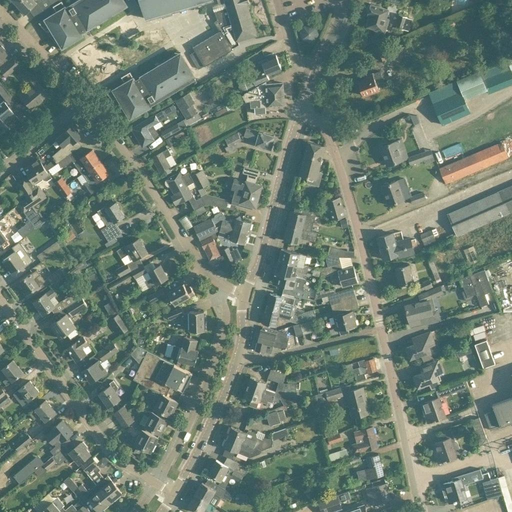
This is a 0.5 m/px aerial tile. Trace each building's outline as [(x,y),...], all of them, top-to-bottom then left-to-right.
[(20,0),(16,4),(17,5),(20,8),(19,9),(24,15),(30,11),(29,10),(36,3),(37,3),(34,0),(20,0)] [(39,22),(46,31),(47,30),(51,28),(54,33),(50,35),(50,36),(54,33),(57,38),(55,40),(54,40),(61,48),(60,48),(61,49),(62,48),(83,35),(82,34),(81,32),(86,29),(87,29),(88,29),(95,24),(93,21),(98,18),(100,21),(102,20),(108,17),(108,16),(107,16),(106,13),(111,10),(113,14),(115,12),(121,9),(120,8),(119,6),(124,3),(125,2),(124,0),(123,0),(76,0),(65,7),(65,6),(62,1),(60,2),(53,6),(54,8),(54,9),(55,9),(56,12),(43,20),(39,22)] [(135,0),(138,4),(139,4),(142,3),(147,19),(163,14),(164,17),(164,15),(172,13),(172,15),(173,15),(172,11),(198,3),(209,0),(217,0),(218,3),(212,5),(215,12),(217,20),(216,21),(214,22),(220,31),(193,47),(195,51),(190,54),(199,69),(204,66),(205,65),(205,66),(209,63),(208,63),(209,63),(213,61),(214,60),(218,58),(217,58),(218,57),(218,58),(222,55),(223,55),(224,54),(226,53),(227,52),(231,50),(233,49),(232,48),(236,46),(239,44),(237,39),(245,37),(250,35),(255,34),(247,9),(246,5),(246,4),(249,3),(248,0),(135,0)] [(391,31),(393,25),(386,23),(388,18),(385,17),(388,8),(371,4),(370,6),(369,7),(368,10),(369,11),(368,13),(370,14),(369,17),(370,17),(368,25),(376,27),(376,28),(384,30),(385,29),(391,31)] [(399,14),(395,27),(403,30),(407,17),(399,14)] [(448,28),(454,25),(452,19),(445,22),(448,28)] [(299,31),(301,37),(308,41),(315,39),(318,32),(316,25),(309,22),(302,25),(299,31)] [(383,61),(407,50),(403,39),(378,49),(383,61)] [(0,66),(8,60),(4,56),(8,52),(7,50),(0,42),(0,66)] [(244,94),(266,81),(270,80),(268,75),(282,69),(276,55),(274,56),(273,53),(264,56),(266,59),(261,61),(262,63),(247,70),(249,74),(242,77),(245,83),(239,86),(242,94),(244,93),(244,94)] [(108,93),(107,92),(107,93),(114,101),(115,101),(119,98),(122,103),(118,106),(122,104),(125,109),(123,110),(122,111),(129,120),(130,119),(129,119),(151,106),(149,103),(151,101),(151,102),(155,99),(155,100),(195,76),(182,55),(181,56),(176,59),(175,57),(174,56),(166,61),(168,64),(163,67),(162,64),(162,63),(153,68),(155,72),(151,75),(149,72),(149,71),(141,76),(141,77),(135,80),(130,71),(121,77),(125,83),(108,93)] [(0,70),(5,76),(20,63),(14,56),(0,67),(0,70)] [(365,79),(358,82),(363,95),(368,93),(372,103),(386,98),(382,88),(379,89),(375,79),(382,77),(380,71),(365,76),(365,79)] [(24,90),(18,95),(22,98),(20,99),(25,105),(26,104),(31,109),(48,95),(46,92),(47,90),(43,89),(28,72),(22,77),(29,86),(24,90)] [(457,81),(429,92),(433,103),(443,125),(470,113),(464,99),(487,90),(479,72),(457,81)] [(245,94),(242,95),(246,102),(250,101),(251,108),(254,107),(255,114),(262,113),(261,107),(284,105),(283,82),(266,84),(266,81),(244,94),(245,94)] [(17,111),(21,108),(15,100),(0,82),(0,97),(3,101),(0,103),(0,130),(9,123),(11,126),(19,119),(15,114),(16,113),(16,111),(17,111)] [(189,92),(175,100),(186,118),(184,119),(187,125),(187,126),(201,118),(198,112),(193,104),(195,102),(189,92)] [(237,99),(230,103),(233,109),(241,105),(237,99)] [(210,111),(202,115),(203,117),(225,106),(223,102),(220,103),(219,103),(220,104),(210,109),(209,109),(210,111)] [(141,123),(132,129),(143,146),(151,141),(154,140),(158,134),(155,129),(154,130),(151,126),(159,121),(166,117),(177,111),(173,104),(162,111),(155,115),(141,123)] [(226,107),(215,113),(217,116),(228,110),(230,109),(228,105),(225,106),(226,107)] [(183,119),(161,132),(165,137),(187,125),(184,119),(183,119)] [(64,132),(57,138),(63,146),(65,144),(68,147),(64,151),(67,155),(68,156),(75,150),(81,146),(77,140),(78,140),(81,136),(82,134),(78,130),(77,131),(72,125),(64,132)] [(259,132),(246,128),(244,136),(257,140),(256,144),(271,149),(271,146),(273,145),(273,143),(273,142),(274,136),(260,132),(259,132)] [(183,130),(174,135),(178,142),(186,137),(183,130)] [(242,130),(224,139),(227,146),(225,147),(228,153),(230,152),(237,148),(235,144),(242,140),(239,136),(244,133),(242,130)] [(343,143),(350,140),(346,131),(340,134),(343,143)] [(172,136),(165,139),(169,146),(174,143),(172,140),(173,139),(172,136)] [(308,141),(299,174),(308,177),(307,183),(319,186),(320,180),(316,179),(318,171),(320,165),(325,146),(308,141)] [(381,148),(380,149),(382,154),(383,154),(387,165),(402,160),(396,141),(387,144),(386,143),(382,144),(382,146),(381,146),(381,148)] [(502,142),(439,169),(445,183),(509,157),(502,142)] [(160,172),(169,167),(170,167),(165,158),(171,155),(168,148),(162,152),(163,152),(153,157),(157,164),(160,172)] [(67,155),(58,162),(59,162),(62,168),(72,161),(82,174),(89,169),(101,161),(92,149),(81,158),(75,150),(68,156),(67,155)] [(408,157),(408,158),(410,164),(424,160),(422,153),(408,157)] [(27,167),(25,168),(29,175),(34,182),(42,177),(43,180),(44,181),(47,181),(52,178),(49,173),(48,173),(46,170),(43,165),(39,159),(30,165),(27,167)] [(89,169),(82,174),(87,181),(91,186),(97,181),(101,179),(109,173),(101,161),(89,169)] [(44,163),(43,165),(46,170),(54,165),(50,162),(47,165),(46,164),(44,163)] [(198,190),(210,184),(202,169),(191,176),(198,190)] [(182,176),(180,172),(166,179),(166,180),(165,181),(165,182),(165,184),(166,185),(167,186),(168,187),(170,186),(174,195),(172,196),(176,204),(188,198),(191,203),(194,210),(206,204),(202,197),(195,201),(193,196),(187,185),(194,182),(189,172),(182,176)] [(234,179),(231,188),(235,189),(259,196),(259,193),(260,193),(261,192),(262,192),(262,191),(263,191),(263,190),(263,189),(263,188),(263,187),(262,186),(261,186),(262,185),(256,183),(257,177),(252,176),(249,177),(246,179),(246,182),(234,179)] [(60,191),(68,185),(62,177),(54,182),(60,191)] [(25,178),(18,183),(19,184),(28,198),(35,193),(33,190),(25,178)] [(381,189),(381,190),(382,192),(383,193),(385,194),(389,205),(398,202),(404,199),(410,197),(411,196),(405,178),(397,180),(391,183),(389,183),(388,182),(386,182),(385,183),(384,184),(383,185),(382,186),(382,187),(381,189)] [(65,197),(72,192),(68,185),(60,191),(65,197)] [(457,236),(511,211),(511,185),(448,214),(457,236)] [(27,198),(19,204),(30,221),(36,228),(46,221),(44,219),(45,219),(40,211),(37,211),(34,206),(46,198),(38,187),(37,187),(33,190),(35,193),(28,198),(27,198)] [(232,201),(232,203),(236,204),(251,208),(252,208),(251,207),(252,205),(256,206),(256,204),(257,204),(259,203),(259,202),(260,200),(260,199),(260,198),(259,196),(235,189),(232,201)] [(411,196),(410,197),(413,204),(426,199),(423,192),(411,196)] [(207,194),(202,197),(206,204),(211,203),(211,204),(223,207),(225,199),(207,194)] [(332,220),(345,216),(340,196),(326,200),(330,212),(332,220)] [(124,215),(116,202),(107,208),(106,205),(97,211),(107,226),(101,229),(109,241),(121,233),(114,222),(124,215)] [(290,218),(288,225),(311,230),(315,216),(310,215),(312,209),(304,207),(303,213),(294,211),(292,210),(291,212),(290,212),(289,217),(290,218)] [(203,222),(194,226),(200,239),(215,232),(218,231),(218,230),(220,229),(221,225),(248,233),(252,222),(241,219),(240,216),(237,217),(236,217),(236,218),(233,219),(233,222),(225,219),(225,217),(222,212),(220,211),(215,214),(214,217),(212,218),(203,222)] [(4,217),(0,219),(0,244),(1,243),(4,248),(10,244),(7,239),(2,232),(10,226),(12,225),(8,219),(7,220),(4,217)] [(342,227),(348,226),(346,217),(339,219),(342,227)] [(24,237),(36,228),(30,221),(19,230),(24,237)] [(245,243),(248,233),(221,225),(220,229),(220,230),(219,235),(245,243)] [(318,232),(311,231),(311,230),(288,225),(287,232),(285,232),(284,237),(285,237),(285,239),(298,243),(299,237),(316,241),(318,232)] [(423,242),(434,238),(431,229),(420,234),(423,242)] [(68,242),(73,238),(69,231),(63,235),(68,242)] [(220,255),(215,244),(216,243),(213,238),(217,236),(215,232),(200,239),(204,249),(205,249),(210,259),(220,255)] [(448,240),(456,237),(453,232),(445,235),(448,240)] [(395,242),(393,233),(377,237),(383,259),(398,255),(399,257),(414,253),(410,238),(395,242)] [(41,261),(65,244),(60,238),(37,255),(41,261)] [(148,251),(139,238),(126,246),(125,245),(117,250),(122,259),(130,254),(134,260),(148,251)] [(15,251),(4,260),(13,273),(23,266),(24,267),(33,260),(19,242),(12,247),(15,251)] [(469,265),(480,261),(473,245),(463,249),(469,265)] [(339,257),(346,257),(346,250),(330,246),(328,254),(339,257)] [(228,264),(235,261),(228,247),(221,250),(228,264)] [(299,253),(292,251),(283,248),(280,259),(297,263),(296,265),(308,268),(314,269),(314,268),(308,266),(308,265),(303,264),(306,254),(299,252),(299,253)] [(430,252),(425,253),(434,277),(436,282),(441,281),(439,276),(430,252)] [(339,257),(328,254),(326,260),(328,266),(341,263),(339,257)] [(306,273),(308,268),(296,265),(297,263),(280,259),(276,274),(296,279),(297,277),(298,275),(295,274),(296,271),(306,273)] [(127,263),(116,269),(120,277),(131,271),(131,270),(127,263)] [(343,269),(341,263),(328,266),(322,268),(320,277),(330,274),(332,281),(340,279),(342,286),(358,282),(357,280),(359,279),(357,272),(355,273),(354,266),(343,269)] [(131,270),(131,271),(135,278),(147,272),(143,264),(131,270)] [(156,284),(167,277),(160,264),(149,271),(153,277),(145,281),(149,287),(156,283),(156,284)] [(400,284),(410,282),(413,281),(409,265),(396,268),(400,284)] [(60,268),(47,277),(51,283),(64,274),(60,268)] [(30,274),(19,282),(23,287),(21,289),(26,295),(45,281),(40,274),(37,269),(30,274)] [(484,269),(460,278),(465,290),(462,292),(465,301),(472,299),(474,295),(476,294),(477,296),(480,306),(489,303),(485,293),(492,291),(484,269)] [(110,289),(132,277),(130,274),(109,286),(110,289)] [(296,279),(276,274),(273,284),(284,286),(282,292),(306,298),(308,291),(306,291),(304,288),(306,279),(306,280),(306,279),(297,277),(296,279)] [(425,290),(433,287),(429,278),(422,281),(422,282),(415,286),(418,292),(424,289),(425,290)] [(186,288),(183,283),(168,292),(175,305),(183,300),(184,301),(189,298),(188,297),(195,294),(190,286),(186,288)] [(415,303),(405,305),(410,325),(421,323),(421,324),(433,321),(439,320),(441,319),(438,308),(436,309),(435,306),(431,307),(429,299),(443,293),(440,285),(418,295),(421,301),(415,303)] [(55,306),(55,305),(50,299),(56,294),(52,288),(46,293),(42,296),(34,301),(43,314),(51,309),(55,306)] [(152,303),(166,295),(162,288),(148,296),(152,303)] [(328,296),(336,294),(334,288),(324,291),(323,289),(316,291),(316,293),(314,299),(328,296)] [(331,304),(356,297),(353,288),(336,294),(328,296),(331,304)] [(61,301),(65,308),(81,297),(82,297),(77,290),(72,294),(61,301)] [(270,293),(266,308),(294,315),(295,315),(303,313),(303,312),(303,310),(295,308),(296,305),(295,304),(297,298),(282,294),(282,296),(270,293)] [(69,317),(76,313),(82,309),(87,306),(82,297),(65,308),(61,310),(64,315),(59,319),(51,325),(60,338),(68,332),(71,330),(76,327),(69,317)] [(333,314),(349,310),(359,307),(356,297),(331,304),(333,314)] [(106,304),(112,314),(119,310),(113,300),(106,304)] [(184,314),(181,307),(167,313),(169,320),(183,314),(184,319),(183,320),(182,320),(182,321),(182,322),(181,323),(181,324),(182,325),(182,326),(183,327),(184,328),(190,329),(190,330),(204,330),(204,328),(206,328),(206,322),(204,322),(204,311),(190,311),(184,314)] [(266,308),(262,323),(272,325),(276,326),(278,318),(292,322),(294,315),(266,308)] [(314,310),(303,313),(305,320),(314,318),(316,316),(314,310)] [(349,333),(348,328),(356,326),(353,311),(334,316),(337,327),(330,329),(331,335),(340,333),(340,336),(349,333)] [(121,334),(128,329),(118,314),(111,319),(121,334)] [(308,333),(317,330),(314,319),(304,322),(308,333)] [(296,336),(303,334),(300,323),(293,325),(296,336)] [(261,329),(255,350),(265,353),(265,352),(271,353),(273,346),(281,348),(282,346),(287,347),(289,337),(287,336),(287,333),(263,327),(262,329),(261,329)] [(433,357),(429,346),(435,343),(430,331),(415,337),(418,343),(406,347),(410,358),(422,354),(424,360),(433,357)] [(76,361),(86,354),(82,348),(88,344),(83,336),(77,341),(67,348),(76,361)] [(174,345),(171,356),(178,358),(178,360),(195,365),(195,362),(197,363),(199,357),(197,356),(199,351),(195,350),(198,340),(184,336),(184,339),(178,338),(176,346),(174,345)] [(482,368),(495,363),(486,339),(473,344),(482,368)] [(103,361),(119,350),(113,341),(97,352),(97,353),(103,361)] [(472,345),(456,350),(459,357),(475,351),(472,345)] [(138,346),(130,354),(137,361),(140,364),(146,350),(138,346)] [(192,373),(146,350),(140,364),(141,364),(133,379),(148,387),(162,394),(162,393),(166,395),(171,385),(184,391),(192,374),(199,377),(199,376),(192,372),(192,373)] [(377,370),(374,358),(365,361),(364,359),(359,361),(360,367),(353,369),(351,363),(344,365),(348,383),(365,378),(364,373),(377,370)] [(91,382),(101,375),(107,371),(99,359),(83,371),(91,382)] [(13,381),(15,378),(23,372),(13,360),(2,368),(9,376),(3,381),(7,385),(12,380),(13,381)] [(441,385),(437,376),(436,374),(442,372),(438,360),(423,365),(425,371),(414,375),(418,387),(430,382),(432,389),(441,385)] [(282,382),(285,375),(271,370),(268,377),(278,381),(282,382)] [(251,377),(247,386),(280,398),(281,394),(285,383),(282,382),(278,381),(279,384),(277,388),(276,391),(265,387),(266,382),(251,377)] [(466,379),(449,385),(452,393),(459,391),(467,387),(469,387),(466,379)] [(20,389),(13,394),(17,399),(22,405),(24,404),(31,399),(39,392),(30,380),(20,389)] [(109,406),(120,398),(114,390),(118,387),(113,380),(109,383),(111,385),(99,393),(109,406)] [(285,383),(281,394),(296,395),(296,389),(299,389),(300,384),(297,384),(285,383)] [(280,398),(247,386),(244,396),(251,399),(249,405),(257,407),(259,402),(260,401),(267,403),(268,400),(273,402),(275,402),(276,401),(279,402),(280,398)] [(320,393),(316,394),(319,407),(330,403),(329,400),(343,396),(340,387),(335,388),(320,393)] [(368,413),(364,400),(366,400),(363,387),(346,391),(353,417),(369,413),(369,412),(368,413)] [(171,416),(178,402),(166,396),(166,395),(162,393),(162,394),(155,408),(171,416)] [(0,407),(10,399),(6,394),(0,398),(0,407)] [(433,421),(436,420),(435,419),(445,416),(438,397),(424,402),(427,410),(424,411),(428,422),(433,420),(433,421)] [(490,411),(484,413),(490,430),(511,421),(511,397),(492,404),(493,406),(491,406),(490,410),(490,411)] [(46,420),(56,412),(46,400),(35,408),(36,408),(29,413),(34,419),(41,414),(46,420)] [(117,418),(127,410),(124,406),(113,413),(117,418)] [(149,417),(145,426),(152,429),(161,434),(168,419),(159,415),(152,411),(147,409),(145,415),(149,417)] [(120,423),(131,415),(127,410),(117,418),(120,423)] [(286,419),(283,410),(277,411),(277,410),(266,414),(270,426),(281,422),(280,421),(286,419)] [(124,428),(132,422),(134,420),(131,415),(120,423),(124,428)] [(477,437),(485,434),(479,417),(471,420),(477,437)] [(56,422),(44,432),(45,432),(47,434),(47,435),(53,442),(53,443),(53,442),(56,445),(50,450),(52,452),(51,452),(54,455),(71,440),(68,436),(72,432),(71,431),(73,430),(69,424),(67,426),(63,421),(62,420),(58,423),(57,423),(57,422),(56,422)] [(231,426),(227,436),(259,449),(263,439),(257,437),(257,433),(249,430),(246,433),(231,426)] [(357,443),(352,444),(355,453),(378,447),(373,427),(361,430),(354,432),(356,439),(357,443)] [(273,438),(273,440),(288,434),(286,428),(273,432),(273,438)] [(151,452),(158,437),(142,429),(135,443),(133,442),(130,448),(139,452),(142,447),(151,452)] [(18,451),(25,445),(30,440),(32,439),(28,433),(14,445),(18,451)] [(330,443),(341,439),(339,433),(328,437),(330,443)] [(227,436),(223,446),(226,447),(235,451),(238,453),(250,457),(260,453),(261,450),(259,449),(227,436)] [(451,442),(449,437),(435,442),(437,450),(435,450),(439,462),(444,461),(447,460),(446,460),(456,456),(460,454),(461,451),(458,442),(455,440),(451,442)] [(263,439),(259,449),(261,450),(272,446),(273,440),(273,438),(263,438),(263,439)] [(72,454),(65,459),(69,464),(76,459),(79,463),(90,454),(86,448),(88,447),(83,441),(81,443),(81,442),(70,451),(72,454)] [(338,450),(328,454),(331,463),(342,460),(338,450)] [(351,464),(361,461),(359,454),(349,458),(351,464)] [(359,480),(374,477),(384,474),(379,454),(366,457),(369,468),(357,471),(359,480)] [(52,456),(43,464),(47,470),(57,462),(52,456)] [(104,456),(97,462),(97,463),(100,467),(104,467),(106,465),(106,462),(109,461),(104,456)] [(31,462),(21,470),(26,477),(27,477),(43,464),(42,463),(39,460),(37,457),(31,462)] [(88,474),(98,466),(96,464),(97,463),(97,462),(93,457),(81,466),(88,474)] [(216,460),(208,474),(217,478),(221,480),(227,484),(232,476),(231,476),(234,470),(234,469),(228,466),(216,460)] [(244,476),(248,468),(238,462),(234,469),(234,470),(231,476),(232,476),(240,481),(243,475),(244,476)] [(98,466),(88,474),(96,484),(97,484),(101,489),(111,501),(122,492),(108,475),(104,478),(98,471),(101,469),(98,466)] [(444,487),(442,488),(444,488),(445,492),(444,492),(446,499),(445,500),(446,500),(448,499),(449,503),(454,501),(454,502),(457,501),(456,500),(466,497),(464,490),(466,490),(464,484),(464,483),(477,478),(478,480),(483,478),(480,468),(452,477),(453,481),(443,483),(444,487)] [(64,480),(73,491),(78,487),(78,486),(69,476),(64,480)] [(351,489),(361,485),(358,477),(349,480),(351,489)] [(486,487),(484,488),(487,499),(495,497),(503,494),(502,492),(501,487),(498,477),(490,479),(491,485),(486,487)] [(202,482),(195,494),(208,502),(215,506),(220,497),(222,494),(231,499),(234,494),(219,484),(215,490),(205,484),(202,482)] [(78,486),(78,487),(88,500),(90,499),(99,511),(111,501),(101,489),(97,484),(96,484),(88,491),(82,483),(78,486)] [(370,505),(377,503),(390,500),(388,490),(389,490),(387,483),(366,488),(370,505)] [(348,491),(336,495),(339,502),(350,498),(348,491)] [(210,511),(204,509),(208,502),(195,494),(188,506),(198,511),(210,511)] [(336,495),(319,501),(322,511),(328,511),(338,509),(336,503),(339,502),(336,495)] [(40,511),(75,511),(77,510),(74,505),(72,504),(65,510),(63,507),(64,505),(58,497),(53,501),(40,511)] [(80,500),(74,505),(77,510),(84,504),(80,500)]
